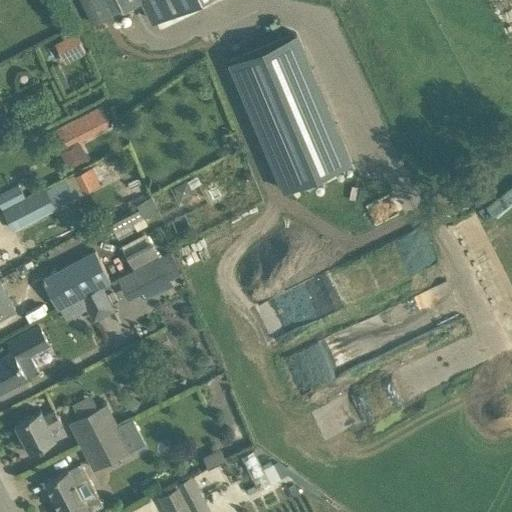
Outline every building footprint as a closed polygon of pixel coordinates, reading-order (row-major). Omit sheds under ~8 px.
[(82,0),(93,21),(135,0),(82,0)] [(76,30),(55,41),(64,62),(86,52),(76,30)] [(233,61),(282,192),(350,167),(301,36),(233,61)] [(103,103),(50,130),(59,151),(112,123),(103,103)] [(112,154),(47,186),(46,185),(26,196),(27,198),(4,209),(13,228),(57,207),(56,205),(120,173),(112,154)] [(114,178),(126,203),(148,192),(137,168),(114,178)] [(187,178),(174,185),(181,198),(194,191),(192,187),(201,182),(197,174),(188,179),(187,178)] [(3,207),(4,209),(27,198),(26,196),(20,181),(0,191),(0,202),(2,207),(3,207)] [(146,232),(123,244),(127,252),(126,252),(134,267),(159,253),(152,239),(150,240),(146,232)] [(379,244),(393,280),(424,268),(410,232),(379,244)] [(43,274),(58,307),(80,295),(103,283),(111,279),(96,247),(43,274)] [(160,256),(132,269),(143,291),(146,297),(174,284),(170,277),(160,256)] [(103,283),(80,295),(87,308),(94,321),(98,319),(111,311),(116,309),(103,283)] [(12,349),(3,354),(0,355),(0,388),(38,368),(32,355),(51,345),(40,324),(8,341),(12,349)] [(172,342),(165,328),(143,339),(151,353),(172,342)] [(297,393),(346,371),(330,335),(281,356),(297,393)] [(127,403),(134,409),(140,400),(133,395),(127,403)] [(70,420),(82,443),(120,423),(109,400),(70,420)] [(40,409),(33,412),(15,422),(30,450),(54,438),(49,428),(61,422),(54,408),(42,414),(40,409)] [(82,443),(94,467),(133,447),(120,423),(82,443)] [(103,473),(151,450),(147,442),(98,465),(103,473)] [(218,450),(204,457),(208,466),(222,459),(218,450)] [(274,462),(264,467),(271,482),(281,477),(274,462)] [(158,492),(168,511),(212,511),(193,473),(158,492)] [(87,511),(104,504),(90,474),(53,493),(62,511),(87,511)]
